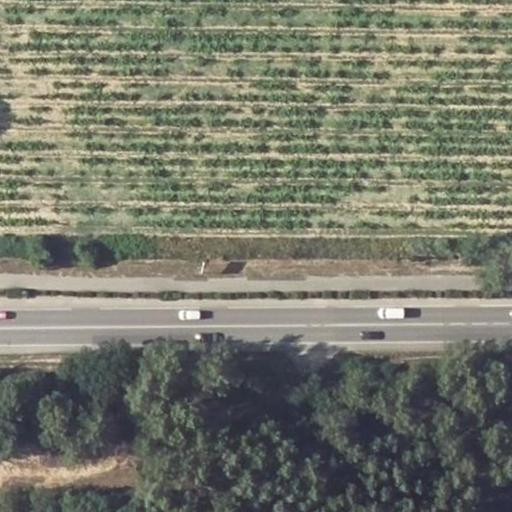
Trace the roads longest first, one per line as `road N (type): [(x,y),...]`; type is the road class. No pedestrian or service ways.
road 1 (track): [(511,229),(0,233)]
road 2 (secondary): [(0,324),(511,322)]
